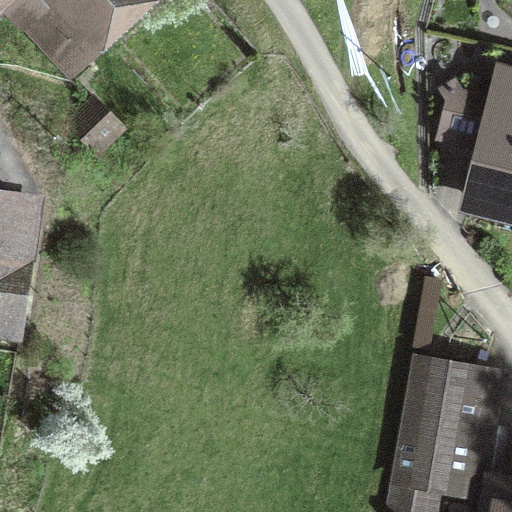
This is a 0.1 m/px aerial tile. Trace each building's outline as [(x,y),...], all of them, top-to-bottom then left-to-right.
[(0,0),(0,17),(8,9),(52,58),(115,0),(0,0)] [(472,201),(511,211),(511,78),(503,77),(497,101),(461,91),(454,81),(444,88),(450,98),(442,129),(487,140),(472,201)] [(96,149),(118,128),(93,103),(71,124),(96,149)] [(0,326),(10,328),(29,206),(0,201),(0,326)] [(481,370),(416,358),(389,511),(432,511),(437,486),(461,490),(481,370)] [(511,511),(511,489),(496,487),(491,511),(511,511)]
